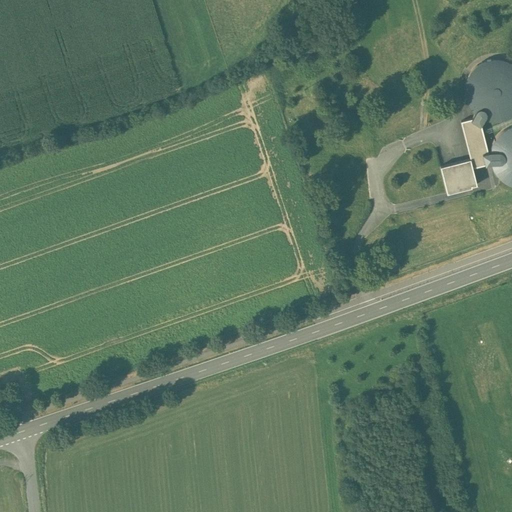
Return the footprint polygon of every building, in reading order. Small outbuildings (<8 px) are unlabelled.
[(491,58),(486,59),(483,60),(480,62),(476,64),(473,67),(471,70),(469,73),(467,78),(465,82),(465,85),(465,90),(465,96),(467,101),(469,105),(472,109),(475,112),(476,113),(480,116),(483,117),(489,119),(495,120),(501,119),(506,118),(510,117),(511,115),(511,62),(511,61),(506,59),(498,58),(491,58)] [(476,113),(475,112),(472,117),(460,120),(470,157),(440,164),(446,192),(471,185),(471,184),(476,183),(472,166),(491,161),(490,156),(490,152),(490,150),(488,150),(481,122),(483,117),(480,116),(476,113)] [(495,137),(492,143),(491,146),(490,148),(490,150),(490,152),(490,156),(491,161),(491,162),(492,165),(493,167),(495,171),(497,174),(498,176),(501,179),(504,180),(507,182),(510,184),(511,184),(511,124),(507,127),(503,129),(499,132),(495,137)] [(349,140),(328,145),(333,164),(354,159),(349,140)] [(328,145),(311,149),(315,169),(333,164),(328,145)]
